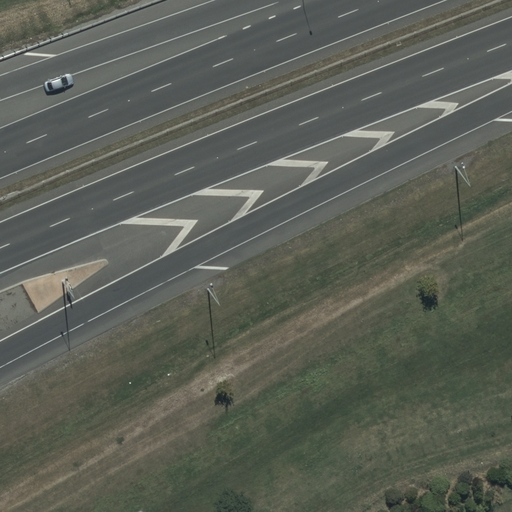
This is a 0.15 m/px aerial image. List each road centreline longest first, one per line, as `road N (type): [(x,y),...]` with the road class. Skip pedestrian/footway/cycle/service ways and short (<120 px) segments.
road 1 (motorway): [(511,97),(0,356)]
road 2 (motorway): [(511,43),(0,250)]
road 3 (motorway): [(0,155),(385,0)]
road 4 (motorway): [(0,92),(235,6),(293,0)]
